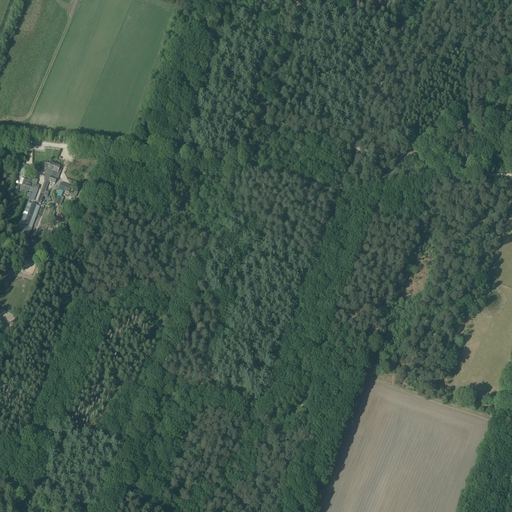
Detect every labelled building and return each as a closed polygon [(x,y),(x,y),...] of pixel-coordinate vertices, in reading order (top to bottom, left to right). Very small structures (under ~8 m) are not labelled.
[(47,173),(44,181),(45,181),(48,182),(50,177),(51,177),(53,172),(56,164),(51,163),(50,164),(47,163),(47,164),(44,163),(43,163),(42,164),(42,166),(42,167),(42,168),(41,171),(47,173)] [(48,182),(49,182),(55,185),(57,179),(59,174),(62,167),(56,164),(53,172),(51,177),(50,177),(48,182)] [(22,185),(20,190),(27,193),(29,188),(37,191),(39,186),(36,185),(38,180),(33,179),(32,182),(24,179),(22,185)] [(40,193),(41,193),(38,202),(41,203),(49,182),(48,182),(45,181),(40,193)] [(69,193),(71,187),(61,183),(58,189),(69,193)] [(56,197),(54,204),(58,205),(61,199),(63,192),(59,190),(56,197)] [(26,227),(25,230),(28,231),(27,235),(29,236),(40,207),(29,203),(20,225),(22,225),(20,230),(24,231),(25,227),(26,227)] [(57,219),(66,222),(68,214),(60,211),(57,219)]
